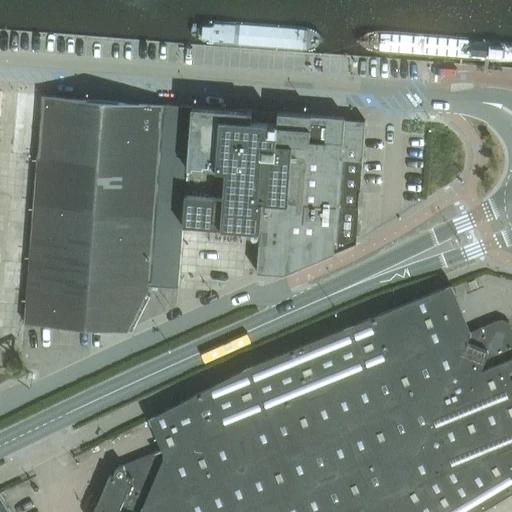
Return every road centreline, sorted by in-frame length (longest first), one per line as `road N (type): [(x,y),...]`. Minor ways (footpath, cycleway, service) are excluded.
road 1 (unclassified): [(0,65),(452,102)]
road 2 (secondary): [(0,447),(303,307)]
road 3 (unknown): [(10,65),(4,351)]
road 4 (secondary): [(511,198),(364,281)]
road 5 (secondary): [(364,281),(511,236)]
